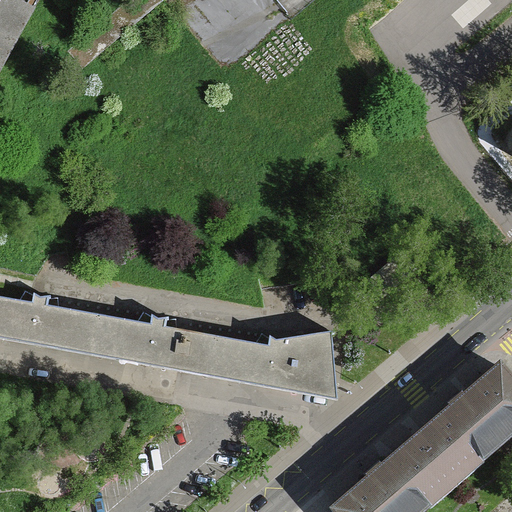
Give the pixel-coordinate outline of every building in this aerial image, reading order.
[(0,74),(35,11),(14,0),(1,0),(0,2),(0,74)] [(127,0),(67,49),(79,64),(157,0),(127,0)] [(262,296),(255,266),(62,232),(70,266),(84,263),(85,269),(100,266),(101,272),(116,269),(118,275),(131,272),(133,278),(148,274),(150,280),(165,277),(166,282),(181,279),(182,285),(197,282),(199,288),(212,285),(214,292),(228,289),(230,295),(244,292),(246,299),(262,296)] [(402,252),(368,281),(382,297),(409,274),(416,269),(402,252)] [(18,302),(0,298),(0,339),(92,356),(93,350),(99,317),(50,308),(49,298),(42,299),(41,299),(40,299),(34,296),(33,297),(25,292),(18,302)] [(136,324),(99,317),(93,350),(92,356),(210,378),(211,371),(217,339),(168,330),(167,320),(159,321),(158,320),(157,320),(152,317),(152,318),(143,313),(136,324)] [(211,371),(210,378),(337,401),(331,334),(304,338),(277,342),(276,342),(270,339),(270,340),(262,334),(255,345),(217,339),(211,371)] [(417,438),(454,482),(482,458),(483,460),(511,434),(511,381),(500,367),(464,398),(461,394),(454,400),(448,405),(451,409),(417,438)] [(426,505),(454,482),(417,438),(381,468),(378,465),(372,470),(366,475),(369,479),(333,509),(335,511),(422,511),(428,507),(426,505)]
